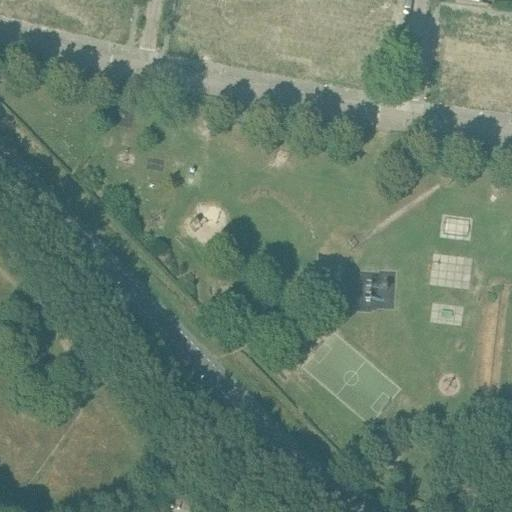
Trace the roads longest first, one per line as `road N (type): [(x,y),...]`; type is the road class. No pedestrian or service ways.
road 1 (tertiary): [(355,511),(0,153)]
road 2 (residential): [(404,121),(140,71)]
road 3 (residential): [(140,71),(0,37)]
road 4 (residential): [(419,0),(404,121)]
